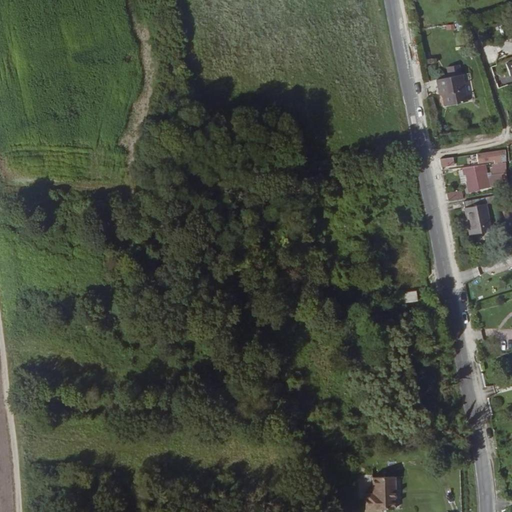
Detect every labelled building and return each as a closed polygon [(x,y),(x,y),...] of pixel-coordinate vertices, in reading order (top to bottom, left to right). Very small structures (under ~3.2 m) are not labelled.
[(467,74),(460,75),(465,101),(471,100),(467,74)] [(465,101),(460,75),(436,80),(438,95),(442,94),(444,105),(465,101)] [(508,157),(506,149),(473,154),(474,160),(484,159),(484,162),(508,157)] [(496,172),(510,169),(509,159),(494,161),(496,172)] [(471,172),(463,173),(465,190),(488,186),(484,163),(470,166),(471,172)] [(457,191),(443,193),(444,201),(458,198),(457,191)] [(490,203),(489,196),(459,202),(465,236),(486,232),(481,204),(490,203)] [(417,300),(416,289),(395,292),(396,303),(417,300)] [(398,488),(398,475),(381,481),(377,483),(376,496),(368,496),(368,509),(384,509),(384,507),(396,507),(397,488),(398,488)]
